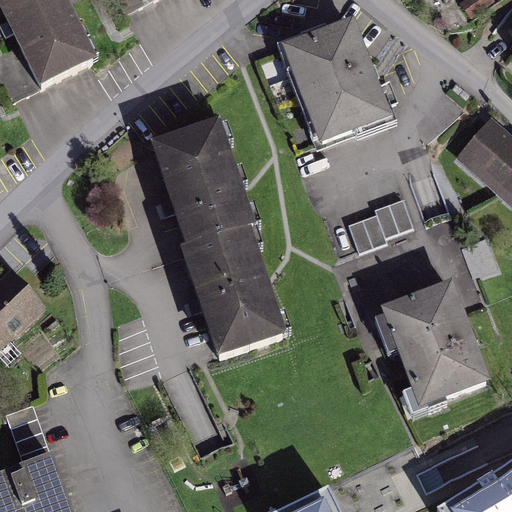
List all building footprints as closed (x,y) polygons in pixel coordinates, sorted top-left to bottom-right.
[(72,0),(0,0),(0,3),(44,96),(105,67),(72,0)] [(359,25),(287,52),(327,155),(399,127),(359,25)] [(511,132),(496,120),(459,165),(511,206),(511,132)] [(263,232),(227,125),(157,148),(193,255),(259,234),(263,232)] [(359,256),(417,237),(407,206),(349,225),(359,256)] [(294,340),(259,234),(193,255),(189,257),(224,363),(294,340)] [(53,313),(16,274),(0,289),(0,357),(2,360),(53,313)] [(388,315),(428,418),(499,390),(460,287),(388,315)] [(0,511),(74,511),(56,462),(0,483),(0,511)] [(511,511),(511,475),(452,511),(511,511)] [(287,511),(350,511),(338,487),(287,511)]
